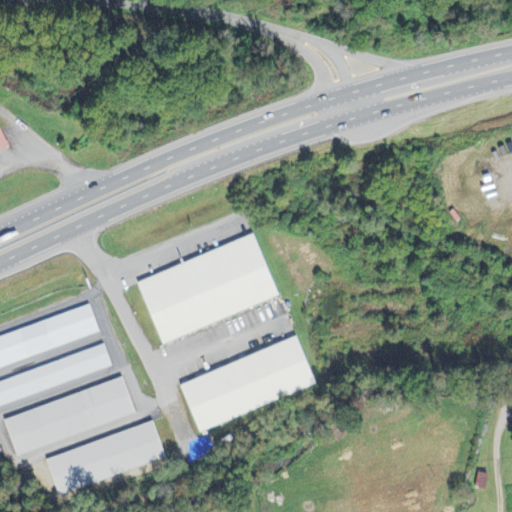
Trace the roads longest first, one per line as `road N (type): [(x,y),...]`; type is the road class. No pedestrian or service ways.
road 1 (trunk): [(511,45),(347,85),(162,157),(0,234)]
road 2 (trunk): [(0,266),(195,177),(454,91),(511,80)]
road 3 (residential): [(347,85),(289,37),(170,6),(100,0)]
